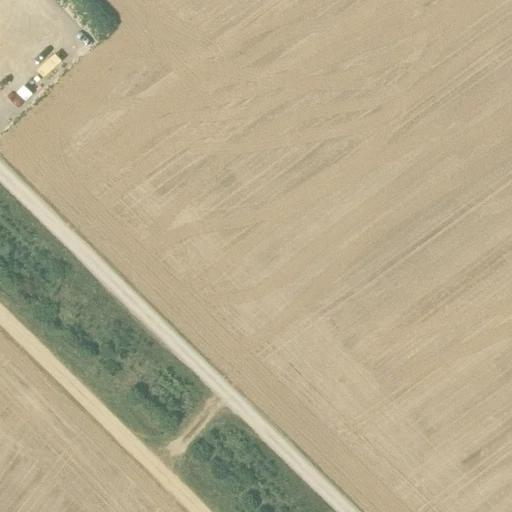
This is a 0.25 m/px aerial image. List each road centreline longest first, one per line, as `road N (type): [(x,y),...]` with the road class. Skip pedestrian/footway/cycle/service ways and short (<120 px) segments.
road 1 (track): [(0,179),(338,511)]
road 2 (track): [(194,511),(0,321)]
